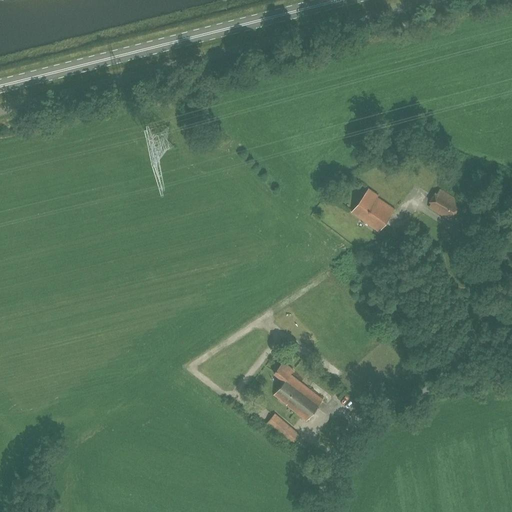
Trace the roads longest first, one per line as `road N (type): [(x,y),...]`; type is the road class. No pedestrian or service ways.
road 1 (unclassified): [(0,115),(455,0)]
road 2 (primary): [(0,86),(340,0)]
road 3 (unclassified): [(319,511),(350,429),(511,369)]
